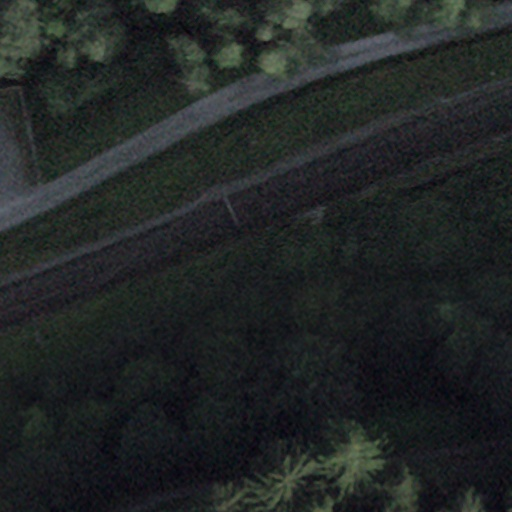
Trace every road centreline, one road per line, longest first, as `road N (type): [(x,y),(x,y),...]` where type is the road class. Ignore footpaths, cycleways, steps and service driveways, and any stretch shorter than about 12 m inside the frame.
road 1 (track): [(0,204),(220,104),(511,19)]
road 2 (track): [(169,511),(511,451)]
